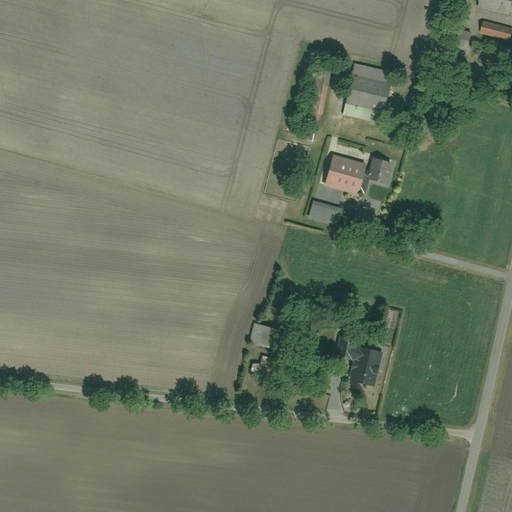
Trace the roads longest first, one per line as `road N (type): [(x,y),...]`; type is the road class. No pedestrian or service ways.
road 1 (track): [(0,382),(476,436)]
road 2 (residential): [(458,511),(511,289)]
